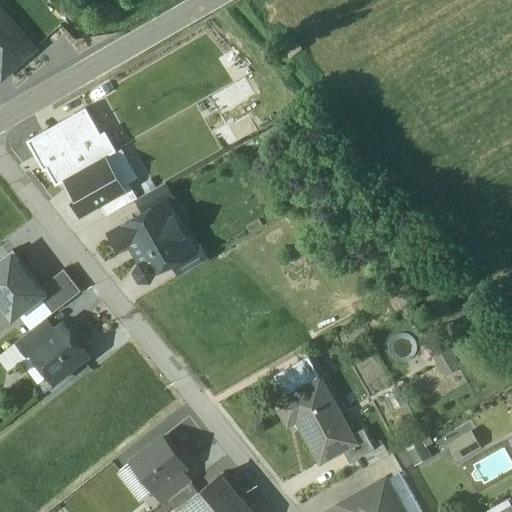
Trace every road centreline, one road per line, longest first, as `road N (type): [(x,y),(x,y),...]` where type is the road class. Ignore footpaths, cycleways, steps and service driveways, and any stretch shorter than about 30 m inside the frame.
road 1 (residential): [(286,511),(0,155)]
road 2 (unclassified): [(213,0),(0,121)]
